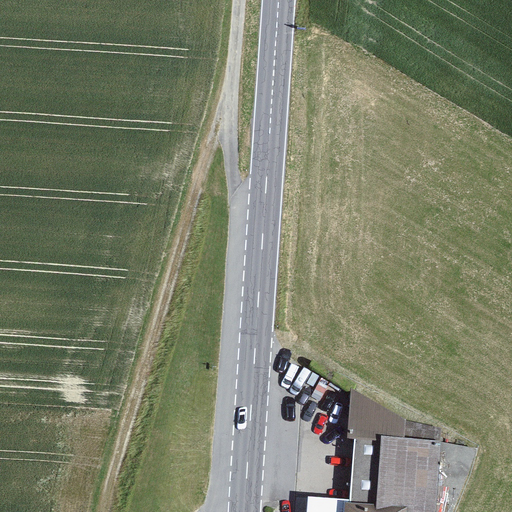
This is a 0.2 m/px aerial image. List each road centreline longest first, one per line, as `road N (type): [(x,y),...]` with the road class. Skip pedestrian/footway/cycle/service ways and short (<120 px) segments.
road 1 (primary): [(278,0),(244,511)]
road 2 (track): [(239,0),(228,109),(234,200),(263,222)]
